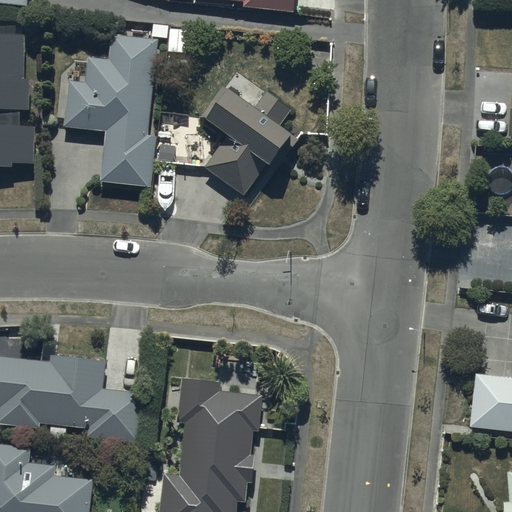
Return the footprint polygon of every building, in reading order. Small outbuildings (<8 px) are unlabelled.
[(0,0),(0,9),(28,12),(29,0),(0,0)] [(185,0),(245,6),(244,12),(294,16),(295,0),(185,0)] [(160,46),(113,41),(110,65),(89,63),(87,88),(69,86),(64,135),(108,139),(103,187),(152,192),(155,164),(174,166),(175,150),(160,148),(161,143),(150,142),(160,46)] [(26,44),(0,44),(0,177),(15,177),(15,170),(35,170),(35,134),(19,134),(19,117),(31,117),(31,85),(26,85),(26,44)] [(278,136),(293,115),(268,97),(254,118),(230,101),(207,134),(224,145),(204,173),(246,202),(264,176),(270,180),(293,147),(278,136)] [(50,369),(0,363),(0,414),(0,417),(0,430),(40,435),(40,429),(51,430),(50,444),(65,445),(67,431),(90,434),(89,445),(137,450),(142,400),(103,396),(106,367),(51,361),(50,369)] [(511,383),(478,381),(473,435),(511,438),(511,383)] [(219,390),(183,385),(178,427),(186,428),(180,480),(164,478),(159,511),(237,511),(246,511),(248,489),(253,490),(257,462),(251,462),(254,437),(260,438),(264,403),(218,397),(219,390)] [(0,511),(91,511),(94,486),(56,483),(57,471),(30,468),(32,454),(0,451),(0,511)]
